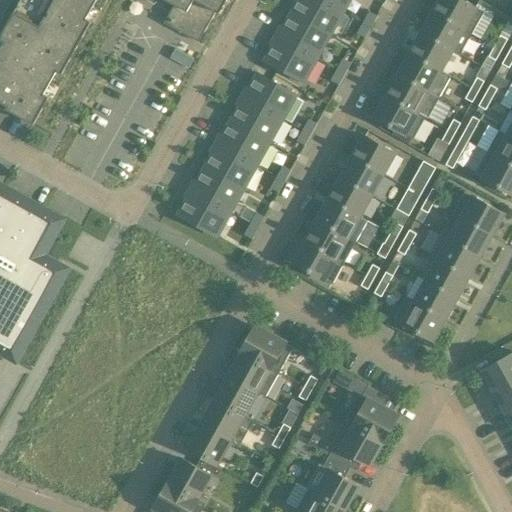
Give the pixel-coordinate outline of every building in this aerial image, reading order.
[(0,103),(1,102),(8,106),(6,109),(34,125),(49,97),(44,94),(57,72),(62,75),(91,22),(86,19),(96,0),(166,0),(175,4),(164,23),(198,42),(215,11),(220,14),(227,0),(20,0),(0,37),(0,39),(4,42),(0,49),(0,103)] [(323,0),(298,0),(292,13),(330,34),(343,11),(323,0)] [(349,0),(323,0),(343,11),(349,0)] [(440,0),(434,12),(432,12),(472,34),(484,12),(462,0),(440,0)] [(369,12),(363,23),(371,27),(377,17),(369,12)] [(422,33),(420,33),(451,50),(463,30),(472,34),(432,12),(429,17),(431,18),(422,33)] [(330,34),(292,13),(279,36),(317,58),(330,34)] [(371,27),(363,23),(357,34),(365,38),(371,27)] [(409,54),(440,71),(451,50),(420,33),(417,38),(419,39),(411,54),(409,54)] [(317,58),(279,36),(265,61),(304,82),(317,58)] [(500,36),(494,46),(501,50),(507,40),(500,36)] [(495,61),(501,50),(494,46),(488,57),(495,61)] [(194,58),(175,48),(170,59),(188,69),(194,58)] [(440,71),(409,54),(405,59),(407,60),(399,75),(397,74),(428,92),(438,97),(450,76),(440,71)] [(509,68),(511,62),(511,56),(508,54),(502,64),(509,68)] [(343,59),(337,70),(345,74),(351,63),(343,59)] [(345,74),(337,70),(331,81),(339,85),(345,74)] [(258,73),(244,98),(282,120),(296,95),(258,73)] [(417,112),(428,92),(397,74),(394,80),(395,81),(387,96),(385,95),(425,118),(417,112)] [(477,78),(471,88),(478,92),(484,82),(477,78)] [(490,85),(484,96),(491,100),(497,89),(490,85)] [(472,103),(478,92),(471,88),(465,99),(472,103)] [(413,139),(425,118),(385,95),(382,101),(384,102),(375,118),(413,139)] [(485,110),(491,100),(484,96),(478,106),(485,110)] [(282,120),(244,98),(231,121),(269,143),(282,120)] [(309,120),(303,131),(311,135),(317,124),(309,120)] [(453,120),(448,130),(455,134),(461,124),(453,120)] [(231,121),(218,145),(256,166),(269,143),(231,121)] [(488,149),(494,127),(486,124),(479,146),(488,149)] [(466,127),(460,138),(468,142),(473,131),(466,127)] [(449,145),(455,134),(448,130),(442,141),(449,145)] [(311,135),(303,131),(297,141),(305,146),(311,135)] [(353,157),(351,157),(382,174),(394,153),(365,136),(363,136),(360,142),(361,143),(353,157)] [(511,138),(507,136),(496,157),(511,166),(511,138)] [(460,138),(454,148),(445,164),(452,168),(468,142),(460,138)] [(256,166),(218,145),(204,168),(243,190),(256,166)] [(339,178),(370,195),(382,174),(351,157),(348,163),(349,164),(341,178),(339,178)] [(511,166),(496,157),(483,179),(511,194),(511,166)] [(424,161),(419,170),(431,177),(436,168),(424,161)] [(277,177),(284,182),(290,171),(283,167),(277,177)] [(243,190),(204,168),(191,191),(230,213),(243,190)] [(284,182),(277,177),(271,188),(278,192),(284,182)] [(328,199),(359,216),(370,195),(339,178),(336,184),(338,185),(330,199),(328,199)] [(420,181),(414,192),(421,196),(427,185),(420,181)] [(0,355),(16,364),(69,268),(45,255),(48,250),(65,219),(0,183),(0,355)] [(433,189),(427,199),(434,203),(440,192),(433,189)] [(230,213),(191,191),(178,215),(217,237),(230,213)] [(415,206),(421,196),(414,192),(408,202),(415,206)] [(465,192),(453,213),(492,236),(491,234),(499,220),(501,220),(504,215),(503,213),(465,192)] [(359,216),(328,199),(324,205),(326,206),(318,220),(316,219),(316,220),(356,242),(357,243),(368,222),(359,216)] [(428,214),(434,203),(427,199),(421,210),(428,214)] [(257,213),(250,224),(258,228),(264,218),(257,213)] [(489,242),(492,236),(453,213),(461,219),(450,239),(481,257),(479,255),(487,241),(489,242)] [(356,242),(316,220),(313,226),(314,227),(306,241),(304,241),(344,263),(356,242)] [(396,223),(390,234),(397,238),(403,227),(396,223)] [(258,228),(250,224),(244,235),(252,239),(258,228)] [(409,230),(403,241),(410,245),(416,234),(409,230)] [(391,248),(397,238),(390,234),(384,244),(391,248)] [(481,257),(450,239),(440,234),(428,255),(438,260),(469,278),(469,277),(468,276),(476,262),(478,263),(481,257)] [(332,285),(344,263),(304,241),(301,247),(303,248),(294,263),(332,285)] [(404,255),(410,245),(403,241),(397,251),(404,255)] [(469,278),(438,260),(426,281),(457,299),(456,297),(464,282),(466,283),(469,278)] [(373,265),(366,276),(374,279),(380,269),(373,265)] [(386,272),(380,283),(387,287),(393,276),(386,272)] [(368,290),(374,279),(366,276),(361,286),(368,290)] [(454,304),(457,299),(426,281),(415,302),(406,297),(446,320),(444,318),(452,303),(454,304)] [(381,297),(387,287),(380,283),(374,293),(381,297)] [(442,325),(446,320),(406,297),(394,319),(432,340),(441,324),(442,325)] [(243,350),(242,353),(270,368),(279,373),(293,348),(256,327),(250,339),(249,338),(243,350)] [(239,358),(229,377),(256,392),(270,368),(242,353),(241,354),(240,353),(238,358),(239,358)] [(494,391),(511,380),(511,353),(482,370),(494,391)] [(341,370),(334,381),(344,387),(350,375),(341,370)] [(310,376),(305,386),(312,390),(318,380),(310,376)] [(216,399),(215,401),(243,416),(256,392),(229,377),(219,394),(218,394),(216,398),(216,399)] [(511,406),(511,380),(494,391),(505,411),(511,406)] [(306,401),(312,390),(305,386),(299,397),(306,401)] [(360,396),(347,420),(355,425),(383,440),(384,438),(385,439),(391,427),(390,427),(397,415),(391,412),(396,402),(368,386),(362,396),(360,396)] [(212,406),(202,425),(230,440),(243,416),(215,401),(214,402),(211,406),(212,406)] [(283,424),(278,435),(285,439),(291,428),(283,424)] [(230,440),(202,425),(192,443),(191,442),(189,446),(190,447),(188,449),(202,457),(216,465),(216,464),(230,440)] [(341,449),(335,446),(329,456),(350,468),(356,471),(362,461),(369,465),(379,446),(380,447),(383,443),(382,442),(383,440),(355,425),(341,449)] [(313,433),(308,443),(324,452),(330,441),(313,433)] [(279,449),(285,439),(278,435),(272,445),(279,449)] [(344,478),(350,468),(329,456),(323,466),(330,470),(316,494),(316,495),(344,510),(358,485),(344,478)] [(216,465),(202,457),(196,467),(183,459),(172,478),(171,478),(169,482),(170,482),(169,483),(197,499),(210,475),(217,479),(223,468),(218,465),(216,464),(216,465)] [(250,484),(258,488),(263,477),(256,473),(250,484)] [(155,509),(159,511),(201,511),(206,504),(197,499),(169,483),(168,486),(167,486),(160,497),(161,498),(155,509)] [(342,511),(344,510),(316,495),(316,494),(307,489),(294,511),(342,511)]
